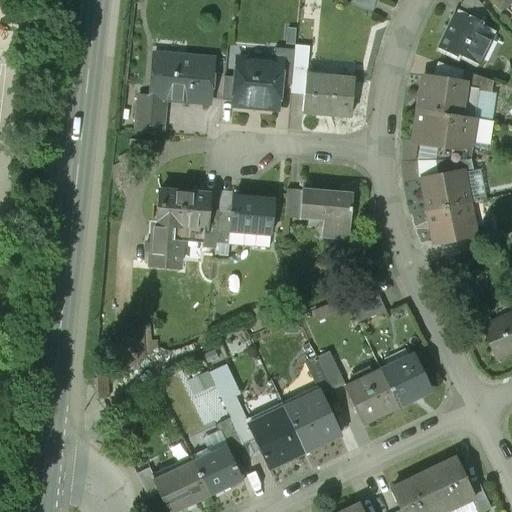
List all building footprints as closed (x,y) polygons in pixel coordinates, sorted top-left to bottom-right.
[(371,0),(350,0),(349,4),(371,12),(375,1),(371,0)] [(479,21),(488,13),(475,0),(463,0),(459,6),(479,21)] [(511,0),(497,0),(508,10),(511,5),(511,0)] [(477,25),(455,14),(438,49),(455,57),(457,54),(479,64),(492,35),(476,28),(477,25)] [(291,86),(292,70),(294,50),(274,48),(273,62),(281,62),(279,85),(291,86)] [(213,60),(153,54),(149,97),(149,99),(165,100),(209,104),(213,60)] [(273,62),(237,58),(235,78),(233,102),(233,106),(276,110),(279,85),(281,62),(273,62)] [(303,95),(305,76),(306,76),(307,72),(292,70),(291,86),(290,94),(303,95)] [(491,94),(493,82),(461,71),(457,83),(459,83),(458,87),(478,90),(477,92),(491,94)] [(353,80),(334,78),(334,79),(306,76),(305,76),(303,95),(302,112),(318,113),(318,114),(333,116),(333,115),(350,116),(353,80)] [(223,77),(221,101),(233,102),(235,78),(223,77)] [(457,83),(423,77),(418,110),(473,119),(477,92),(478,90),(458,87),(459,83),(457,83)] [(165,100),(149,99),(149,97),(138,96),(135,131),(162,134),(165,100)] [(473,119),(418,110),(413,142),(436,146),(468,151),(469,147),(473,119)] [(434,161),(470,160),(472,148),(469,147),(468,151),(436,146),(434,161)] [(472,172),(470,160),(434,161),(437,177),(462,172),(462,174),(472,172)] [(437,177),(420,180),(427,212),(468,204),(462,174),(462,172),(437,177)] [(351,195),(302,190),(301,191),(286,190),(284,218),(325,222),(324,238),(347,240),(351,195)] [(207,195),(160,191),(157,225),(158,225),(156,240),(175,242),(176,227),(203,230),(204,230),(206,211),(207,195)] [(273,201),(232,198),(231,213),(229,231),(270,235),(273,201)] [(468,204),(427,212),(433,243),(453,239),(474,235),(474,233),(468,204)] [(204,230),(203,230),(201,248),(215,250),(215,244),(218,212),(206,211),(204,230)] [(231,213),(218,212),(215,244),(228,245),(229,231),(231,213)] [(201,248),(203,230),(176,227),(175,242),(156,240),(158,225),(157,225),(153,225),(149,267),(180,269),(183,246),(201,248)] [(474,233),(474,235),(453,239),(456,255),(491,241),(489,230),(474,233)] [(268,249),(270,235),(229,231),(228,245),(268,249)] [(367,277),(341,289),(347,302),(373,290),(367,277)] [(373,290),(347,302),(359,326),(384,314),(373,290)] [(511,315),(481,328),(494,358),(511,350),(511,315)] [(141,324),(117,326),(120,378),(143,360),(141,324)] [(328,352),(316,358),(331,389),(343,383),(328,352)] [(412,357),(380,372),(397,407),(429,392),(412,357)] [(316,358),(305,365),(318,393),(331,389),(316,358)] [(254,442),(247,426),(248,426),(235,398),(239,396),(224,365),(208,372),(230,419),(243,447),(254,442)] [(380,372),(344,389),(361,425),(397,407),(380,372)] [(98,378),(99,400),(109,399),(108,377),(98,378)] [(318,393),(283,409),(303,452),(338,435),(318,393)] [(248,426),(247,426),(254,442),(267,469),(303,452),(283,409),(248,426)] [(229,453),(243,447),(230,419),(216,426),(225,446),(229,453)] [(225,446),(193,461),(209,497),(242,481),(229,453),(225,446)] [(455,459),(423,475),(440,511),(470,496),(463,482),(465,481),(455,459)] [(154,479),(153,480),(159,493),(167,511),(176,511),(209,497),(193,461),(154,479)] [(159,493),(153,480),(154,479),(149,468),(136,474),(147,499),(159,493)] [(423,475),(390,490),(400,510),(400,511),(436,511),(440,511),(423,475)]
